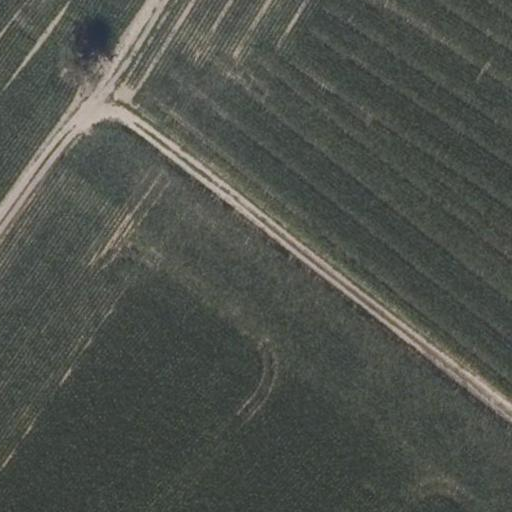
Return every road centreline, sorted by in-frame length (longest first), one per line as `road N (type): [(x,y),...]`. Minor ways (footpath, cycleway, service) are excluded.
road 1 (track): [(511,425),(106,108),(91,108)]
road 2 (track): [(145,0),(91,108),(0,206)]
